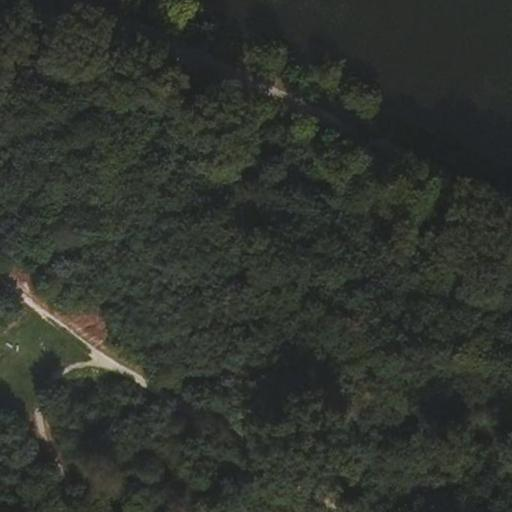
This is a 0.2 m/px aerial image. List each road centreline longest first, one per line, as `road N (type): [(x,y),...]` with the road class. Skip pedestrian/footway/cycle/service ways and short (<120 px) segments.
road 1 (track): [(68,0),(511,208)]
road 2 (track): [(0,273),(323,511)]
